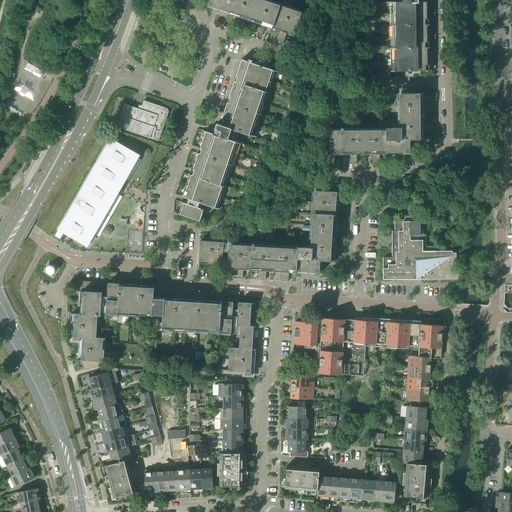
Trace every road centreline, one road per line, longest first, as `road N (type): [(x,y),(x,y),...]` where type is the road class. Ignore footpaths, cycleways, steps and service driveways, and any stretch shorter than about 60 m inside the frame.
road 1 (residential): [(356,303),(365,194),(445,144),(444,0)]
road 2 (residential): [(130,511),(257,502),(261,389),(282,298)]
road 3 (tertiary): [(82,511),(48,398),(0,303)]
road 4 (residential): [(432,511),(448,309)]
road 5 (tertiary): [(0,333),(58,451),(72,511)]
road 6 (residential): [(155,267),(167,186),(194,102)]
road 7 (residential): [(499,278),(506,132)]
road 8 (residential): [(506,132),(498,0)]
road 9 (residential): [(55,305),(74,261),(155,267)]
